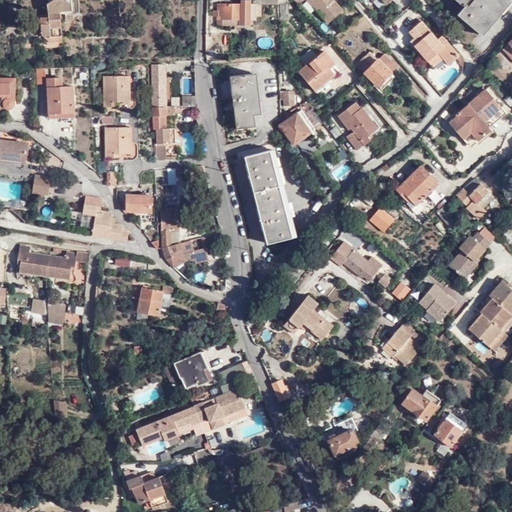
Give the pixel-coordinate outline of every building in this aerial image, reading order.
[(58,16),(62,16),(61,13),(73,11),(71,0),(46,0),(45,6),(49,13),(58,12),(58,16)] [(256,20),(256,4),(253,4),(249,4),(249,0),(243,0),(240,0),(240,4),(217,3),(217,24),(222,24),(222,19),(237,19),(237,24),(249,24),(249,19),(256,20)] [(334,0),(292,0),(294,1),(295,0),(298,4),(302,0),(309,0),(328,22),(342,10),(334,0)] [(460,18),(479,34),(507,1),(506,0),(457,0),(464,6),(460,10),(464,13),(460,18)] [(64,35),(62,16),(58,16),(58,12),(49,13),(50,18),(42,19),(45,38),(47,37),(48,44),(66,42),(64,35)] [(45,38),(42,19),(36,20),(39,39),(45,38)] [(437,53),(442,59),(448,65),(456,58),(459,62),(458,63),(462,68),(463,60),(460,55),(459,56),(441,36),(437,40),(421,21),(416,24),(408,31),(414,37),(410,41),(427,61),(437,53)] [(511,59),(511,41),(503,50),(511,59)] [(299,71),(314,91),(333,74),(326,64),(331,60),(323,51),(299,71)] [(356,66),(364,74),(377,61),(369,53),(356,66)] [(432,67),(442,59),(437,53),(427,61),(432,67)] [(383,54),(377,60),(390,73),(396,68),(383,54)] [(390,73),(377,60),(377,61),(364,74),(377,87),(390,73)] [(166,98),(165,80),(165,65),(152,65),(152,108),(166,108),(166,98)] [(43,66),(34,66),(35,82),(44,82),(44,76),(43,66)] [(102,75),(103,104),(112,104),(112,99),(127,98),(127,73),(102,75)] [(394,77),(390,73),(377,87),(381,90),(394,77)] [(48,111),(74,110),(72,84),(61,85),(60,75),(46,76),(46,82),(48,111)] [(237,118),(238,125),(238,128),(257,125),(257,118),(260,117),(253,76),(231,79),(237,118)] [(16,80),(0,79),(0,83),(9,84),(8,100),(9,100),(11,100),(12,101),(13,102),(14,104),(16,80)] [(15,105),(14,104),(13,102),(12,101),(11,100),(9,100),(8,100),(9,84),(0,83),(0,106),(5,107),(7,109),(9,111),(11,112),(12,111),(13,110),(14,110),(14,108),(15,107),(15,106),(15,105)] [(484,85),(465,101),(468,104),(484,90),(499,107),(502,106),(484,85)] [(484,90),(468,104),(484,123),(491,116),(496,122),(507,112),(502,106),(499,107),(484,90)] [(284,106),(294,106),(293,91),(284,92),(284,106)] [(182,97),(182,108),(195,107),(196,97),(182,97)] [(349,135),(359,148),(371,139),(368,135),(378,128),(363,107),(361,108),(354,101),(337,115),(347,129),(350,127),(354,131),(349,135)] [(478,142),(491,131),(489,129),(484,123),(468,104),(454,116),(456,118),(448,124),(458,136),(466,129),(470,133),(478,142)] [(102,105),(91,106),(91,115),(103,115),(102,105)] [(156,129),(156,139),(156,161),(165,160),(176,160),(176,156),(165,157),(165,144),(175,143),(174,128),(164,128),(164,116),(166,116),(166,108),(152,108),(153,129),(156,129)] [(174,108),(166,108),(166,116),(174,116),(174,108)] [(301,110),(297,113),(311,133),(316,129),(301,110)] [(310,133),(311,133),(297,113),(281,126),(283,129),(290,139),(294,144),(310,133)] [(489,129),(496,122),(491,116),(484,123),(489,129)] [(103,126),(104,155),(113,155),(113,152),(129,151),(128,125),(103,126)] [(288,141),(290,139),(283,129),(281,131),(288,141)] [(462,140),(470,133),(466,129),(458,136),(462,140)] [(478,142),(470,133),(462,140),(469,149),(478,142)] [(26,145),(0,141),(0,160),(24,163),(26,145)] [(268,245),(295,238),(272,152),(246,157),(248,166),(245,166),(250,186),(253,186),(259,210),(256,210),(261,230),(264,229),(268,245)] [(314,173),(307,164),(302,157),(298,160),(311,176),(314,173)] [(393,193),(410,211),(437,183),(420,166),(393,193)] [(206,180),(203,167),(196,167),(191,168),(192,181),(206,180)] [(113,169),(107,170),(107,182),(115,182),(116,168),(113,169)] [(176,184),(176,169),(156,170),(156,181),(162,181),(163,185),(176,184)] [(141,172),(142,188),(155,187),(154,171),(141,172)] [(34,176),(31,193),(47,195),(50,179),(34,176)] [(483,183),(476,176),(469,182),(476,189),(481,184),(483,183)] [(463,187),(458,192),(457,195),(468,205),(466,207),(472,212),(479,218),(487,210),(484,206),(495,196),(483,183),(481,184),(489,191),(484,197),(485,199),(480,205),(463,191),(470,184),(469,183),(463,187)] [(476,189),(470,184),(463,191),(480,205),(485,199),(484,197),(489,191),(481,184),(476,189)] [(100,237),(128,242),(130,232),(123,231),(124,225),(116,224),(111,224),(112,218),(113,214),(100,212),(102,198),(86,195),(83,212),(96,215),(93,235),(98,236),(100,237)] [(151,212),(152,196),(126,195),(126,212),(151,212)] [(454,234),(461,225),(444,204),(435,212),(441,218),(454,234)] [(172,245),(179,243),(178,209),(161,209),(161,247),(165,246),(172,245)] [(204,230),(202,219),(192,220),(192,222),(185,222),(186,233),(194,233),(193,232),(204,230)] [(466,264),(471,268),(478,260),(475,258),(491,240),(478,229),(472,235),(470,232),(459,245),(462,247),(449,262),(459,271),(466,264)] [(222,239),(221,234),(203,238),(205,250),(216,248),(215,244),(221,243),(220,239),(222,239)] [(175,256),(165,258),(165,261),(171,266),(185,258),(195,260),(196,263),(208,260),(205,250),(193,253),(190,241),(179,243),(172,245),(175,256)] [(370,282),(384,266),(373,257),(369,261),(345,241),(331,258),(341,266),(344,262),(362,278),(363,276),(370,282)] [(161,247),(165,258),(175,256),(175,254),(172,245),(165,246),(161,247)] [(75,262),(76,255),(66,253),(65,260),(28,254),(28,248),(19,247),(16,266),(19,267),(18,272),(69,279),(70,274),(73,275),(75,262)] [(76,252),(76,255),(75,262),(88,263),(89,254),(76,252)] [(115,259),(115,267),(127,268),(128,260),(115,259)] [(465,276),(471,268),(466,264),(459,271),(465,276)] [(381,282),(385,285),(391,278),(384,271),(380,276),(384,279),(381,282)] [(501,279),(511,287),(511,286),(511,283),(504,276),(501,279)] [(476,317),(469,324),(467,326),(490,346),(503,330),(502,330),(511,318),(511,313),(511,311),(511,288),(511,287),(501,279),(489,292),(492,295),(479,309),(481,310),(476,317)] [(404,280),(395,292),(401,295),(409,284),(404,280)] [(433,281),(421,295),(429,302),(427,306),(426,307),(439,318),(455,300),(446,292),(433,281)] [(456,286),(463,291),(465,288),(459,282),(456,286)] [(133,299),(140,300),(142,288),(147,288),(147,287),(143,286),(143,287),(135,285),(133,299)] [(162,291),(147,288),(142,288),(140,300),(138,312),(149,314),(159,315),(159,314),(163,293),(170,294),(171,292),(171,288),(162,287),(162,291)] [(172,292),(171,292),(170,294),(163,293),(159,314),(168,315),(172,292)] [(418,298),(427,306),(429,302),(421,295),(418,298)] [(301,323),(306,327),(322,339),(331,328),(311,312),(312,310),(316,305),(305,297),(286,321),(296,329),(299,326),(301,323)] [(30,311),(42,314),(44,301),(32,299),(30,311)] [(47,302),(46,323),(60,325),(63,312),(65,312),(66,305),(47,302)] [(224,305),(217,302),(216,309),(226,310),(224,305)] [(83,307),(69,305),(67,312),(82,315),(83,307)] [(333,326),(312,310),(311,312),(331,328),(333,326)] [(149,317),(149,314),(138,312),(136,320),(157,324),(158,318),(149,317)] [(68,323),(82,325),(83,316),(69,314),(68,323)] [(466,321),(469,324),(476,317),(473,314),(466,321)] [(0,325),(7,326),(8,316),(0,315),(0,325)] [(45,320),(33,318),(32,325),(44,327),(45,320)] [(292,334),(296,329),(286,321),(283,326),(292,334)] [(402,321),(397,326),(417,342),(421,336),(402,321)] [(420,345),(397,326),(381,346),(392,355),(394,353),(405,363),(420,345)] [(506,333),(503,330),(490,346),(493,348),(506,333)] [(200,371),(203,369),(197,353),(169,365),(175,382),(179,380),(183,389),(193,385),(193,387),(205,382),(200,371)] [(246,373),(252,371),(247,361),(242,363),(246,373)] [(246,373),(242,363),(238,364),(219,372),(223,383),(240,376),(246,373)] [(501,364),(493,371),(503,380),(509,371),(501,364)] [(208,381),(203,369),(200,371),(205,382),(208,381)] [(159,419),(137,427),(138,430),(142,441),(143,443),(164,435),(165,438),(180,433),(179,429),(178,426),(192,420),(194,424),(201,421),(201,420),(209,416),(213,427),(225,423),(222,416),(246,406),(236,379),(221,384),(224,392),(215,396),(217,402),(206,406),(204,400),(195,404),(195,405),(173,413),(175,417),(160,423),(159,419)] [(272,385),(279,401),(289,397),(282,382),(272,385)] [(403,403),(425,419),(440,399),(425,388),(420,395),(412,390),(403,403)] [(57,414),(67,416),(65,399),(56,398),(57,414)] [(387,408),(375,400),(366,413),(377,421),(387,408)] [(246,406),(222,416),(225,423),(249,413),(246,406)] [(381,422),(384,424),(386,420),(385,419),(389,415),(390,416),(392,413),(389,410),(381,422)] [(448,415),(437,429),(434,434),(444,441),(451,446),(461,432),(467,424),(450,411),(448,415)] [(173,413),(159,419),(160,423),(175,417),(173,413)] [(179,429),(194,424),(192,420),(178,426),(179,429)] [(201,421),(194,424),(196,432),(204,429),(201,421)] [(389,427),(384,424),(381,422),(366,442),(376,449),(381,443),(379,441),(389,427)] [(328,435),(327,438),(337,460),(350,455),(349,452),(353,450),(354,447),(358,445),(352,429),(336,435),(335,434),(334,434),(328,435)] [(134,444),(142,441),(138,430),(130,434),(134,444)] [(443,456),(451,446),(444,441),(436,451),(443,456)] [(126,481),(130,489),(135,486),(141,502),(143,506),(153,502),(157,510),(172,503),(159,474),(154,477),(150,471),(126,481)] [(436,479),(424,471),(417,480),(424,485),(423,487),(427,490),(436,479)] [(289,502),(281,504),(282,511),(299,511),(300,511),(298,501),(289,502)]
